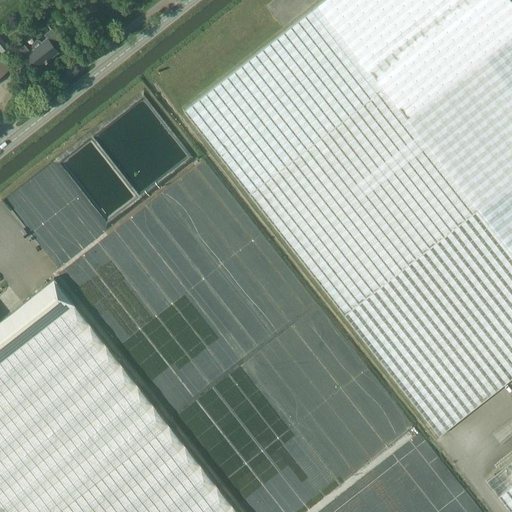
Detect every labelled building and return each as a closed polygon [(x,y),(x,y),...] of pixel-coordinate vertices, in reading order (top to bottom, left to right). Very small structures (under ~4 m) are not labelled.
[(51,0),(46,0),(43,3),(47,9),(54,3),(51,0)] [(511,2),(510,0),(323,0),(184,110),(439,435),(511,377),(511,2)] [(46,37),(42,41),(40,39),(37,39),(32,43),(32,46),(33,48),(30,51),(24,44),(18,50),(27,61),(32,58),(39,67),(65,46),(49,27),(52,31),(45,36),(46,37)] [(0,76),(10,68),(0,55),(0,76)] [(237,511),(54,278),(0,319),(0,511),(237,511)] [(511,511),(511,459),(486,480),(511,511)]
